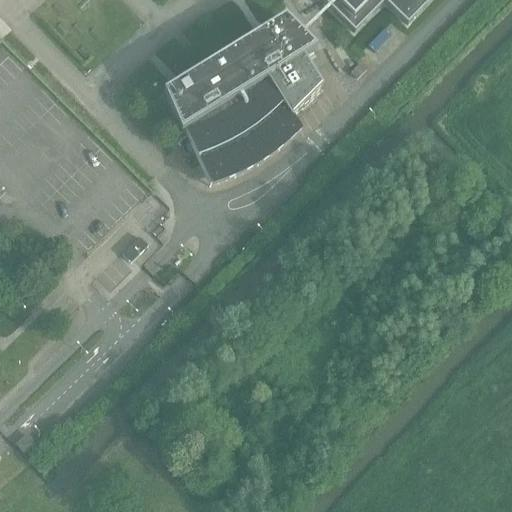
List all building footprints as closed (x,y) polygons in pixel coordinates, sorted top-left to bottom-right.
[(407,27),(433,0),(318,0),(354,35),(384,4),(407,27)] [(185,135),(203,174),(211,192),(230,184),(250,175),(268,163),(285,150),(300,136),(287,112),(296,107),(300,114),(323,92),(304,61),(316,53),(285,22),(163,97),(181,137),(185,135)] [(361,65),(350,75),(357,82),(367,72),(361,65)] [(148,249),(139,241),(122,257),(131,266),(148,249)] [(25,456),(35,446),(27,437),(17,447),(25,456)]
